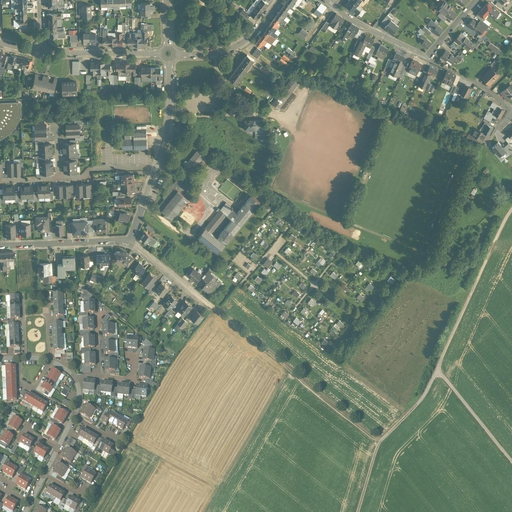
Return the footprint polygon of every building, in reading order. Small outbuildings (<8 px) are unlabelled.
[(260,0),(256,7),(263,12),(268,5),(264,2),(261,0),(260,0)] [(295,4),(289,0),(287,0),(284,6),(289,9),(290,7),(292,8),(295,4)] [(357,6),(350,0),(346,6),(349,9),(353,11),(355,8),(357,6)] [(452,7),(444,1),(441,5),(438,2),(435,6),(438,8),(437,9),(444,15),(450,9),(451,9),(450,9),(452,7)] [(326,8),(321,4),(317,10),(322,14),(326,8)] [(253,5),(247,12),(250,15),(256,7),(253,5)] [(486,5),(481,10),(486,15),(487,14),(487,13),(491,9),(486,5)] [(289,9),(284,6),(279,12),(286,17),(288,13),(287,12),(289,9)] [(256,7),(250,15),(251,15),(257,20),(263,12),(256,7)] [(499,12),(493,7),(491,9),(487,13),(487,14),(493,19),(495,17),(499,13),(499,12)] [(450,9),(444,15),(450,20),(455,14),(450,9)] [(247,12),(243,10),(240,14),(247,20),(251,15),(250,15),(247,12)] [(286,17),(279,12),(274,18),(279,22),(281,19),(283,21),(283,20),(286,17)] [(446,18),(441,14),(440,13),(438,15),(437,16),(443,21),(445,20),(446,18)] [(344,19),(336,14),(332,20),(340,25),(344,19)] [(382,22),(386,26),(391,21),(392,19),(387,15),(382,22)] [(279,22),(274,18),(270,25),(276,29),(279,26),(277,24),(279,22)] [(477,23),(473,19),(467,26),(473,30),(473,29),(479,34),(484,29),(478,23),(477,23)] [(340,25),(332,20),(330,24),(329,25),(330,25),(337,30),(340,25)] [(431,20),(428,24),(434,29),(437,25),(439,23),(435,20),(434,23),(431,20)] [(489,26),(480,20),(479,22),(478,23),(484,29),(485,30),(489,26)] [(392,34),(398,27),(391,21),(386,26),(385,28),(392,34)] [(326,22),(320,31),(324,33),(330,25),(329,25),(330,24),(328,23),(326,22)] [(359,29),(352,24),(348,30),(351,32),(352,33),(355,35),(359,29)] [(276,29),(270,25),(265,31),(270,34),(272,32),(273,33),(274,33),(275,34),(278,31),(276,30),(276,29)] [(434,29),(432,31),(437,36),(442,30),(437,25),(434,29)] [(431,32),(424,26),(421,30),(424,32),(429,35),(430,33),(431,32)] [(355,35),(354,37),(358,40),(364,31),(359,29),(355,35)] [(351,32),(348,30),(342,40),(345,42),(351,32)] [(270,34),(265,31),(260,37),(267,42),(270,38),(268,37),(270,34)] [(461,33),(454,41),(459,45),(461,43),(470,51),(474,46),(475,46),(473,45),(461,33)] [(422,35),(419,38),(421,40),(419,43),(426,49),(431,43),(426,39),(426,38),(422,35)] [(374,40),(366,36),(365,38),(363,38),(362,40),(361,40),(361,41),(359,44),(357,48),(354,54),(359,56),(364,47),(369,49),(374,40)] [(267,42),(260,37),(256,44),(260,47),(262,44),(264,46),(267,42)] [(459,45),(454,41),(453,42),(450,46),(456,50),(459,47),(459,45)] [(490,42),(487,46),(500,53),(502,49),(490,42)] [(388,49),(380,45),(377,52),(385,56),(388,49)] [(257,48),(252,55),(256,59),(262,52),(257,48)] [(449,53),(448,53),(445,51),(440,57),(445,61),(447,59),(452,63),(456,59),(456,58),(455,58),(449,53)] [(385,56),(377,52),(374,57),(382,61),(385,56)] [(404,57),(396,53),(392,62),(394,63),(390,73),(397,77),(399,73),(403,66),(400,65),(404,57)] [(254,60),(247,55),(229,80),(236,85),(254,60)] [(498,63),(495,60),(490,65),(491,66),(493,68),(498,63)] [(421,65),(413,61),(409,67),(417,71),(421,65)] [(14,65),(9,63),(8,63),(7,65),(6,69),(13,71),(13,68),(14,65)] [(101,63),(91,63),(91,68),(91,71),(95,71),(100,71),(101,63)] [(110,63),(101,63),(100,71),(106,71),(110,71),(110,63)] [(135,64),(126,64),(126,72),(131,72),(135,72),(135,64)] [(438,70),(430,67),(426,73),(430,75),(435,77),(438,70)] [(151,68),(141,68),(141,77),(151,76),(151,68)] [(491,68),(482,77),(489,85),(496,78),(493,75),(496,72),(491,68)] [(455,75),(447,71),(444,78),(452,82),(455,75)] [(425,73),(422,80),(426,83),(429,77),(430,75),(426,73),(425,73)] [(42,80),(39,80),(37,89),(43,90),(46,77),(43,76),(42,80)] [(279,109),(277,107),(290,90),(292,92),(295,87),(294,86),(298,80),(300,81),(293,76),(272,104),(279,109)] [(53,83),(50,82),(48,92),(54,93),(57,79),(54,79),(53,83)] [(76,82),(62,83),(63,95),(77,94),(76,82)] [(450,86),(442,82),(440,86),(449,90),(450,86)] [(472,88),(465,84),(460,93),(467,97),(472,88)] [(497,95),(500,92),(496,86),(491,91),(497,95)] [(509,86),(500,92),(507,101),(511,98),(511,99),(511,98),(511,90),(509,86)] [(279,109),(282,111),(295,94),(292,92),(290,90),(277,107),(279,109)] [(0,140),(11,133),(15,128),(21,116),(20,102),(0,103),(0,140)] [(500,107),(492,102),(490,106),(494,109),(497,110),(494,115),(497,117),(500,119),(504,111),(500,108),(500,107)] [(492,114),(488,111),(484,118),(484,119),(489,121),(490,122),(491,120),(492,117),(495,119),(497,117),(494,115),(492,114)] [(255,120),(244,121),(244,130),(247,130),(249,130),(249,131),(255,130),(255,120)] [(261,121),(258,120),(255,120),(255,130),(255,135),(255,136),(259,139),(260,139),(265,139),(269,139),(263,126),(262,126),(261,121)] [(493,128),(487,125),(482,132),(482,133),(486,134),(489,136),(493,128)] [(146,129),(124,130),(124,140),(121,140),(122,151),(147,149),(146,129)] [(482,133),(475,129),(472,135),(482,141),(486,134),(482,133)] [(499,156),(505,151),(503,148),(498,143),(492,148),(499,156)] [(508,143),(503,148),(505,151),(509,155),(511,151),(511,147),(511,146),(508,143)] [(197,151),(188,163),(191,165),(192,164),(196,167),(204,156),(197,151)] [(187,187),(177,179),(162,197),(164,199),(156,208),(160,212),(161,211),(161,210),(178,191),(181,194),(187,187)] [(133,184),(121,184),(122,192),(122,193),(127,193),(134,192),(133,184)] [(178,191),(161,210),(161,211),(166,214),(171,219),(172,219),(188,200),(181,194),(178,191)] [(226,203),(205,228),(211,233),(226,215),(232,220),(240,226),(260,202),(252,195),(237,214),(232,209),(233,208),(232,207),(232,208),(226,203)] [(125,199),(119,199),(119,207),(131,206),(131,198),(125,199)] [(124,215),(120,214),(119,218),(117,222),(127,224),(129,215),(124,214),(124,215)] [(48,218),(36,218),(36,224),(40,224),(40,232),(41,232),(49,231),(48,221),(48,218)] [(232,220),(226,228),(233,234),(240,226),(232,220)] [(105,224),(99,224),(99,221),(96,221),(96,225),(97,231),(100,231),(100,232),(106,231),(105,224)] [(21,224),(20,224),(21,228),(21,236),(30,235),(30,231),(29,231),(29,224),(21,224)] [(14,225),(5,225),(5,237),(15,237),(14,225)] [(154,230),(148,225),(145,228),(151,233),(154,230)] [(226,228),(219,236),(226,242),(227,243),(233,234),(226,228)] [(211,234),(205,229),(198,237),(218,253),(225,245),(224,245),(217,239),(211,234)] [(152,238),(145,232),(140,238),(147,244),(152,238)] [(226,242),(219,236),(217,239),(224,245),(226,242)] [(152,238),(147,244),(150,246),(152,244),(155,247),(158,243),(152,238)] [(331,249),(327,255),(330,258),(335,252),(331,249)] [(126,253),(123,252),(114,252),(115,261),(122,261),(128,265),(133,258),(126,253)] [(109,255),(97,255),(97,265),(102,264),(109,264),(109,255)] [(88,256),(80,256),(81,267),(89,266),(89,262),(88,256)] [(74,257),(63,257),(63,265),(57,265),(58,277),(65,276),(65,269),(75,269),(74,257)] [(268,258),(263,264),(267,267),(271,263),(270,263),(272,261),(268,258)] [(358,260),(355,264),(360,268),(363,264),(358,260)] [(48,264),(39,264),(40,274),(43,274),(49,274),(48,264)] [(49,274),(43,274),(44,281),(52,281),(52,278),(51,264),(48,264),(49,274)] [(145,270),(138,264),(133,270),(140,276),(145,270)] [(193,269),(188,276),(195,282),(200,275),(193,269)] [(156,278),(150,273),(142,283),(145,285),(146,285),(148,288),(152,283),(156,278)] [(210,273),(207,276),(204,280),(206,281),(205,281),(205,283),(206,283),(206,284),(202,288),(209,293),(215,285),(217,287),(221,282),(218,280),(218,279),(217,279),(210,273)] [(100,278),(92,275),(90,280),(98,283),(100,278)] [(395,279),(390,276),(387,281),(392,284),(395,279)] [(155,286),(152,283),(148,288),(146,290),(150,292),(155,286)] [(164,285),(162,283),(163,283),(162,283),(155,290),(162,296),(169,288),(168,288),(165,285),(164,285)] [(84,302),(89,302),(93,297),(86,291),(81,298),(84,302)] [(171,296),(163,305),(166,307),(167,308),(166,309),(169,311),(170,309),(171,309),(177,301),(171,296)] [(185,302),(179,309),(179,310),(178,311),(182,314),(183,313),(186,315),(192,307),(185,302)] [(303,307),(300,311),(305,315),(308,311),(303,307)] [(169,311),(164,316),(167,318),(173,311),(171,309),(170,309),(169,311)] [(197,311),(190,318),(194,322),(195,320),(198,323),(204,317),(197,311)] [(185,321),(180,327),(183,330),(188,323),(185,321)] [(57,372),(52,369),(49,374),(58,379),(61,374),(57,372)] [(58,379),(49,374),(47,379),(55,384),(58,379)] [(55,384),(47,379),(44,384),(52,389),(55,384)] [(52,389),(44,384),(41,389),(45,391),(49,394),(52,389)] [(24,401),(23,401),(28,404),(33,396),(28,393),(24,401)] [(33,396),(28,404),(33,407),(38,398),(33,396)] [(43,401),(38,398),(33,407),(38,410),(43,401)] [(43,401),(38,410),(43,413),(45,410),(48,404),(43,401)] [(90,406),(86,404),(84,409),(92,414),(95,409),(90,406)] [(92,414),(84,409),(81,414),(85,417),(89,419),(92,414)] [(62,411),(59,410),(56,415),(65,420),(68,415),(62,411)] [(111,417),(106,414),(104,418),(101,422),(106,425),(108,422),(111,417)] [(118,417),(113,414),(111,417),(108,422),(113,425),(118,417)] [(65,420),(56,415),(54,420),(59,423),(62,425),(65,420)] [(18,420),(14,417),(11,422),(20,427),(23,422),(18,420)] [(122,419),(118,417),(113,425),(118,427),(122,419)] [(127,422),(122,419),(118,427),(123,430),(125,427),(127,422)] [(20,427),(11,422),(8,427),(17,432),(20,427)] [(56,428),(52,426),(49,431),(58,436),(61,431),(56,428)] [(89,432),(84,429),(81,434),(79,437),(84,440),(89,432)] [(58,436),(49,431),(46,436),(49,437),(55,441),(58,436)] [(14,437),(5,432),(2,437),(11,442),(14,437)] [(93,435),(89,432),(84,440),(89,443),(93,435)] [(29,438),(25,435),(20,443),(19,443),(24,446),(29,438)] [(98,437),(93,435),(89,443),(94,445),(96,442),(98,437)] [(11,442),(2,437),(0,441),(0,442),(7,447),(8,447),(11,442)] [(34,440),(29,438),(24,446),(29,449),(31,446),(34,440)] [(108,443),(104,441),(101,445),(98,449),(99,449),(103,452),(108,443)] [(108,443),(103,452),(108,455),(111,450),(113,446),(108,443)] [(37,449),(34,454),(39,456),(44,448),(39,445),(37,449)] [(44,448),(39,456),(44,459),(46,455),(49,451),(44,448)] [(72,451),(68,448),(65,453),(73,458),(76,453),(72,451)] [(73,458),(65,453),(62,458),(66,461),(70,463),(71,463),(73,458)] [(6,467),(3,472),(8,475),(13,467),(8,464),(6,467)] [(64,467),(59,464),(56,469),(65,474),(67,469),(64,467)] [(13,467),(8,475),(13,478),(16,473),(18,469),(17,469),(13,467)] [(65,474),(56,469),(53,473),(57,476),(62,479),(65,474)] [(83,475),(81,478),(86,481),(91,473),(86,470),(83,475)] [(91,473),(86,481),(91,484),(93,481),(96,475),(91,473)] [(21,476),(16,485),(21,488),(26,479),(21,476)] [(31,482),(26,479),(21,488),(26,490),(29,485),(31,482)] [(55,488),(50,485),(48,490),(46,493),(51,496),(55,488)] [(55,488),(51,496),(56,499),(60,491),(55,488)] [(60,491),(56,499),(60,502),(63,498),(65,494),(60,491)] [(75,500),(70,497),(68,501),(65,506),(70,508),(75,500)] [(4,505),(3,506),(8,509),(13,500),(8,498),(4,505)] [(18,503),(13,500),(8,509),(13,511),(15,509),(18,503)] [(80,503),(75,500),(70,508),(75,511),(78,507),(80,503)]
